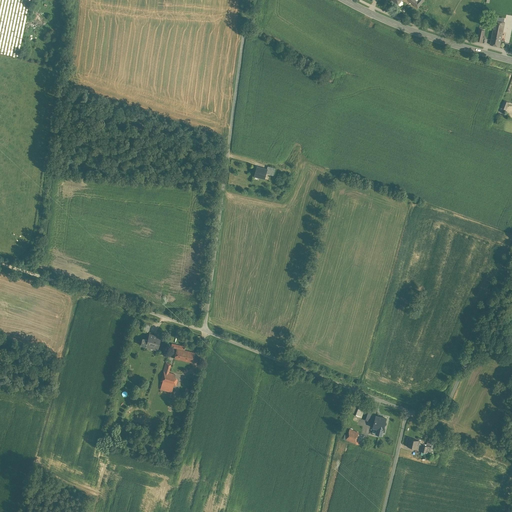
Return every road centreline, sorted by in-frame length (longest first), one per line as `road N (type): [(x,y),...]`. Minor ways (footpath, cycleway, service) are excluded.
road 1 (track): [(248,0),(204,330)]
road 2 (unclassified): [(511,267),(442,414),(407,410),(383,511)]
road 3 (track): [(407,410),(204,330)]
road 4 (track): [(204,330),(0,262)]
road 5 (secondary): [(511,60),(345,0)]
